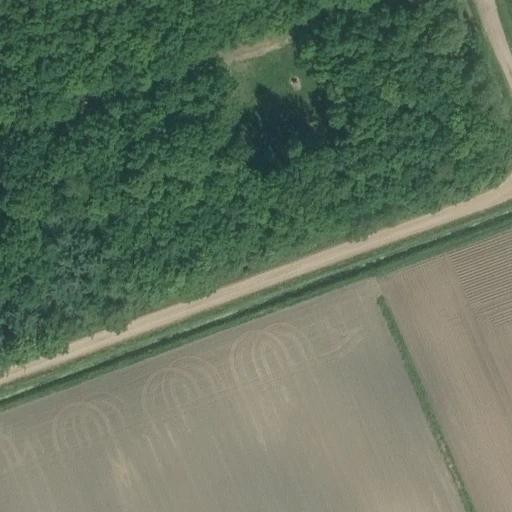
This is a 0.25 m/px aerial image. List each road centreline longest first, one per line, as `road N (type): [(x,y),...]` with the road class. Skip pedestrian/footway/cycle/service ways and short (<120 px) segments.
road 1 (track): [(0,375),(489,195),(511,176)]
road 2 (track): [(363,0),(0,134)]
